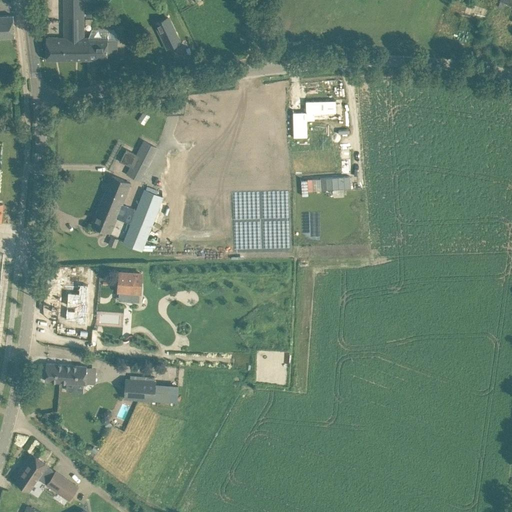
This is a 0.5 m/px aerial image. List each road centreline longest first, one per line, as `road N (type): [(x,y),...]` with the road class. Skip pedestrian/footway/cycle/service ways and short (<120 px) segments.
road 1 (tertiary): [(0,452),(24,339),(37,96)]
road 2 (unclassified): [(511,76),(384,61),(268,69)]
road 3 (unclassified): [(37,96),(268,69)]
